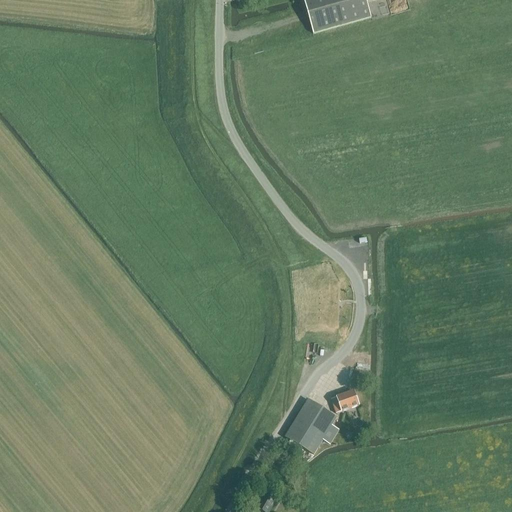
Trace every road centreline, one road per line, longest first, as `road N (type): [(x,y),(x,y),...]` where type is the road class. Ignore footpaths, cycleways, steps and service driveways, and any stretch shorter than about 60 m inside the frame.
road 1 (unclassified): [(231,511),(318,374),(358,332),(360,285),(287,213),(239,147),(219,87),(222,0)]
road 2 (track): [(397,453),(397,312),(422,295),(511,267)]
